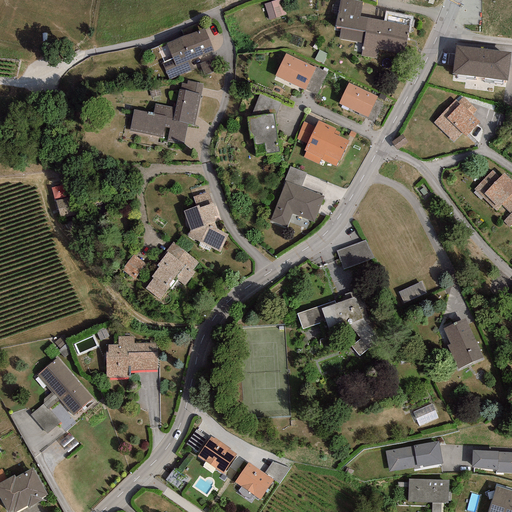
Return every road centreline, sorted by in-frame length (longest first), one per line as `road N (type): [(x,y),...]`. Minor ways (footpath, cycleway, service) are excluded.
road 1 (tertiary): [(267,274),(213,318),(173,439),(101,511)]
road 2 (residential): [(267,274),(225,215),(205,159),(230,69),(219,11)]
road 3 (track): [(205,330),(143,321),(128,310),(55,226),(27,173)]
road 4 (residential): [(376,151),(420,163),(511,273)]
road 5 (tertiary): [(451,0),(376,151)]
road 6 (residential): [(362,176),(388,180),(417,205),(451,275)]
road 7 (tertiary): [(362,176),(329,231),(267,274)]
